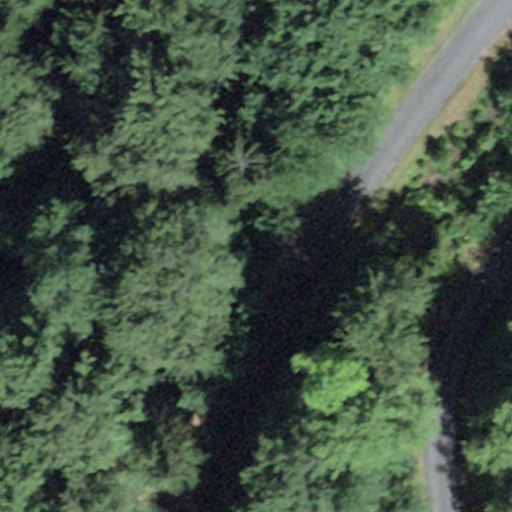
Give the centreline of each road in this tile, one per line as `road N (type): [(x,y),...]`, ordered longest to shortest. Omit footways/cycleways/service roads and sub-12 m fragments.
road 1 (track): [(511,14),(494,24),(324,241),(175,511)]
road 2 (track): [(445,511),(441,418),(449,370),(487,294),(511,264)]
